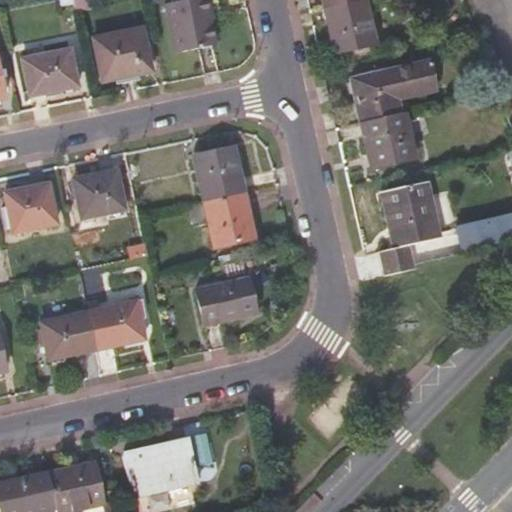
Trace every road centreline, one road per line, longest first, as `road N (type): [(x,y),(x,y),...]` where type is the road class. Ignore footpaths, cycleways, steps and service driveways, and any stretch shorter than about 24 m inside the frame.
road 1 (residential): [(0,431),(279,367),(315,336),(327,312),(325,284),(281,91)]
road 2 (residential): [(281,91),(0,148)]
road 3 (tertiary): [(511,321),(324,511)]
